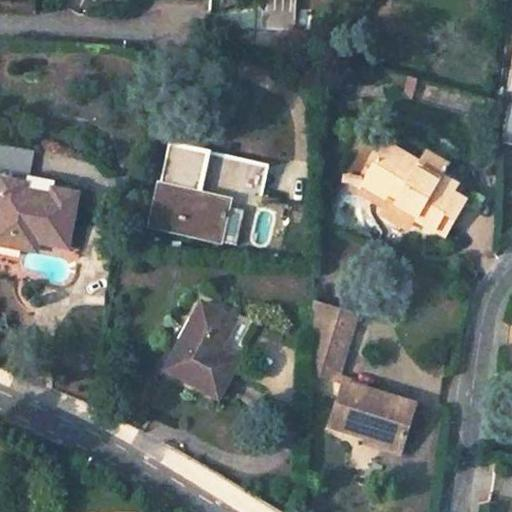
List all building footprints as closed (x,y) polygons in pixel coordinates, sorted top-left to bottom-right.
[(269,0),(268,30),(298,31),(299,0),(269,0)] [(0,147),(0,170),(26,172),(28,149),(0,147)] [(385,148),(381,154),(413,175),(418,168),(385,148)] [(448,171),(425,157),(418,168),(413,175),(381,154),(361,188),(387,204),(417,221),(415,224),(433,236),(443,220),(453,227),(465,207),(453,199),(458,192),(440,181),(448,171)] [(75,194),(0,178),(0,179),(0,233),(35,241),(65,247),(75,194)] [(225,204),(158,188),(149,226),(217,243),(225,204)] [(387,204),(379,217),(409,235),(415,224),(417,221),(387,204)] [(0,233),(0,243),(33,250),(35,241),(0,233)] [(309,367),(335,375),(337,369),(354,309),(312,297),(309,367)] [(236,322),(202,302),(165,368),(217,398),(239,360),(221,350),(236,322)] [(365,377),(337,369),(335,375),(341,376),(363,383),(365,377)] [(399,446),(413,398),(363,383),(341,376),(328,423),(364,435),(399,446)] [(364,435),(362,439),(398,451),(399,446),(364,435)]
